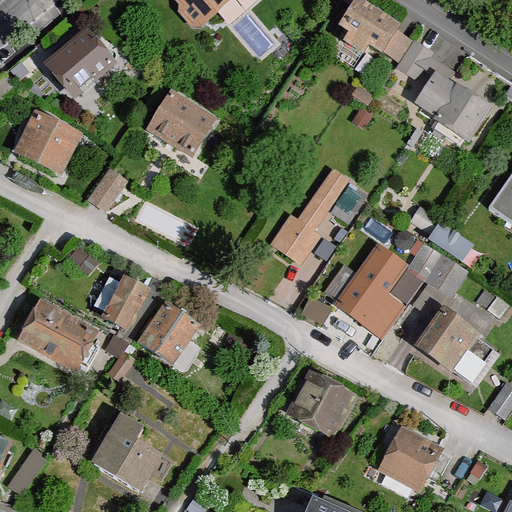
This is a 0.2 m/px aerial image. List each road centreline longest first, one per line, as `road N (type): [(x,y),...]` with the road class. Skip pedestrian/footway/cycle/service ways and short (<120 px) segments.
road 1 (residential): [(0,180),(303,336)]
road 2 (residential): [(303,336),(511,447)]
road 3 (residential): [(303,336),(185,511)]
road 4 (residential): [(409,0),(511,66)]
